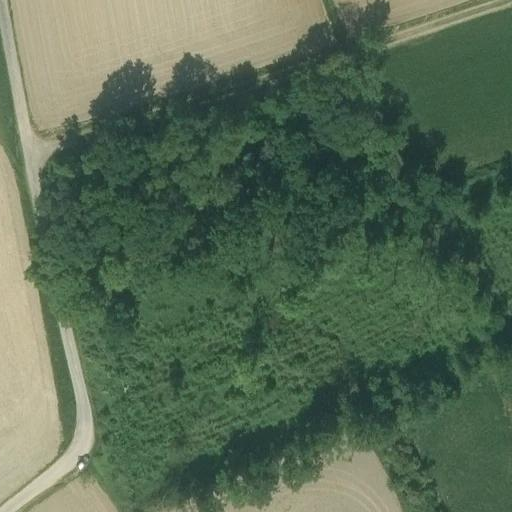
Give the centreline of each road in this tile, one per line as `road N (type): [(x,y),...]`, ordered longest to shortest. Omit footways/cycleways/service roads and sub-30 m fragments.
road 1 (unclassified): [(0,0),(88,444),(3,511)]
road 2 (track): [(508,0),(28,151)]
